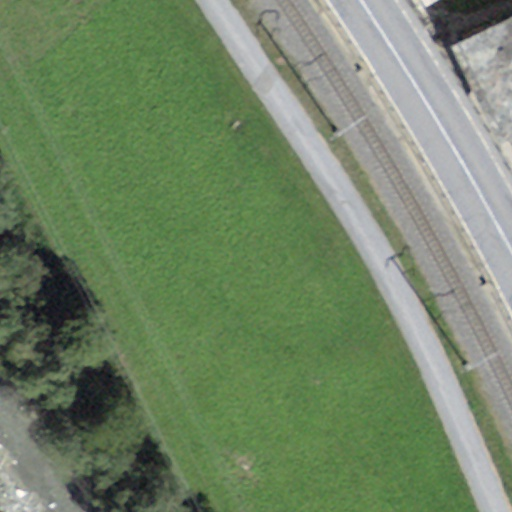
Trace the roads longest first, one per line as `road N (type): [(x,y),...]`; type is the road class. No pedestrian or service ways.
road 1 (unclassified): [(202,0),(414,336),(489,511)]
road 2 (secondary): [(357,0),(511,259)]
